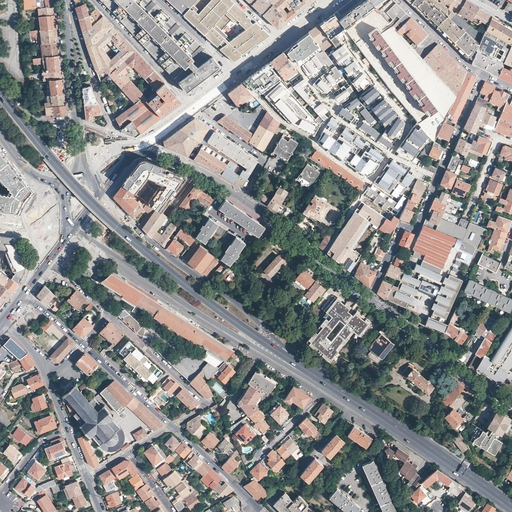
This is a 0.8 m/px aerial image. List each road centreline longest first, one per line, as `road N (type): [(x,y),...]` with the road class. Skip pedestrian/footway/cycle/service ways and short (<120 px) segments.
road 1 (primary): [(370,411),(147,253),(39,145)]
road 2 (secondary): [(370,411),(101,196)]
road 3 (secondary): [(109,249),(195,310),(370,411)]
road 4 (residential): [(483,74),(419,225),(401,228),(369,296)]
road 5 (residential): [(109,249),(163,295),(321,394)]
road 6 (secondary): [(369,296),(511,405)]
road 7 (residential): [(110,313),(206,404),(172,426)]
road 8 (primary): [(511,508),(370,411)]
road 9 (secondary): [(241,197),(369,296)]
road 10 (residential): [(112,137),(64,0)]
road 11 (residential): [(93,0),(190,103)]
road 12 (residential): [(321,394),(425,462),(419,470)]
road 13 (tertiary): [(63,0),(80,126)]
road 14 (residential): [(262,511),(172,426)]
road 15 (residential): [(172,426),(83,343)]
